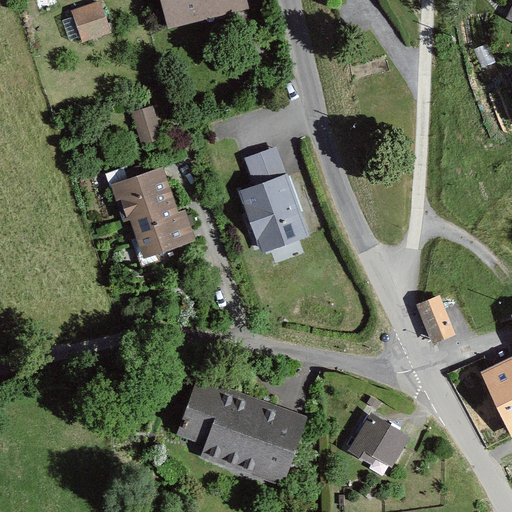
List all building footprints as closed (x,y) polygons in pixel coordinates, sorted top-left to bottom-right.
[(82,40),(112,31),(103,0),(94,0),(72,7),(82,40)] [(242,0),(166,0),(172,23),(244,5),(242,0)] [(144,143),(164,136),(152,102),(132,109),(144,143)] [(250,189),(241,192),(263,254),(312,237),(279,142),(238,156),(250,189)] [(161,175),(112,193),(122,221),(124,227),(131,225),(145,263),(192,246),(183,222),(178,224),(161,175)] [(440,305),(415,314),(429,352),(454,343),(440,305)] [(511,369),(482,384),(511,443),(511,369)] [(304,418),(201,382),(183,433),(210,442),(206,454),(282,480),(304,418)] [(409,439),(372,417),(352,450),(365,458),(369,453),(393,467),(409,439)]
